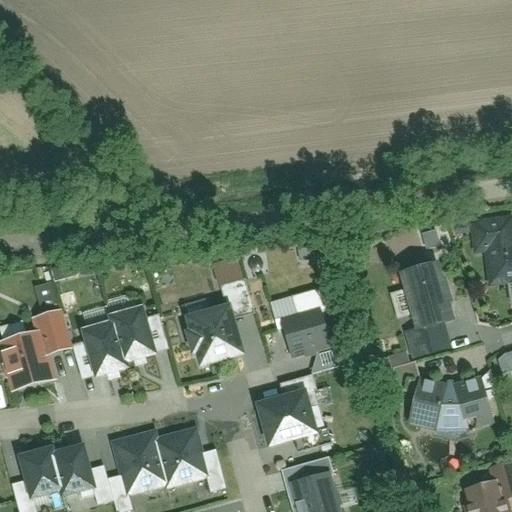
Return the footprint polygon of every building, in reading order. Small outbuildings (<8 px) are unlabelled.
[(472,248),(511,244),(511,224),(471,227),(472,248)] [(511,246),(482,248),(485,292),(511,290),(511,246)] [(450,330),(433,273),(394,284),(411,341),(450,330)] [(35,303),(54,300),(50,282),(31,286),(35,303)] [(124,321),(136,360),(166,351),(152,304),(122,312),(124,321)] [(334,349),(325,310),(277,323),(287,362),(334,349)] [(229,312),(186,324),(200,371),(242,359),(229,312)] [(0,333),(23,329),(21,321),(0,325),(0,333)] [(124,321),(92,331),(106,379),(139,370),(136,360),(124,321)] [(45,327),(1,339),(16,396),(60,385),(45,327)] [(403,344),(409,366),(450,354),(444,332),(403,344)] [(382,368),(406,363),(403,352),(380,357),(382,368)] [(449,390),(417,385),(406,432),(449,440),(490,430),(480,384),(449,390)] [(319,395),(266,408),(276,450),(330,437),(319,395)] [(166,434),(129,443),(141,496),(178,487),(168,443),(166,434)] [(200,435),(168,443),(178,487),(210,480),(200,435)] [(59,440),(28,449),(42,497),(73,487),(62,450),(59,440)] [(95,442),(62,450),(73,487),(74,497),(106,489),(95,442)] [(511,497),(511,461),(487,468),(490,479),(500,477),(506,500),(511,497)] [(340,511),(328,467),(283,479),(291,511),(340,511)] [(468,511),(509,511),(506,500),(500,477),(490,479),(462,487),(468,511)]
